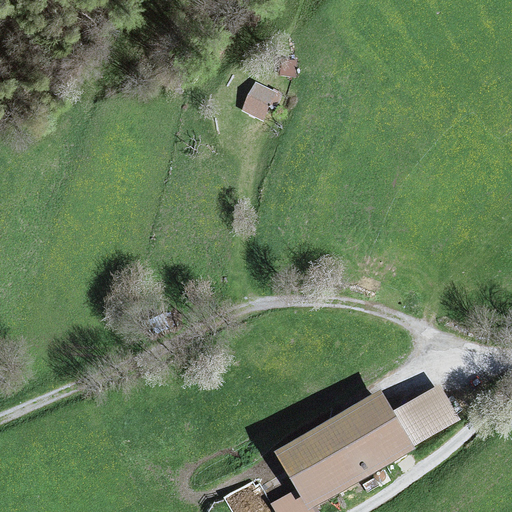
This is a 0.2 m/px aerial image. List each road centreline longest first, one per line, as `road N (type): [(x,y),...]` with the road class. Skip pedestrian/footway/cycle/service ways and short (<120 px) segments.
road 1 (track): [(446,346),(368,306),(290,299),(242,307),(0,419)]
road 2 (track): [(511,386),(457,439),(355,511)]
